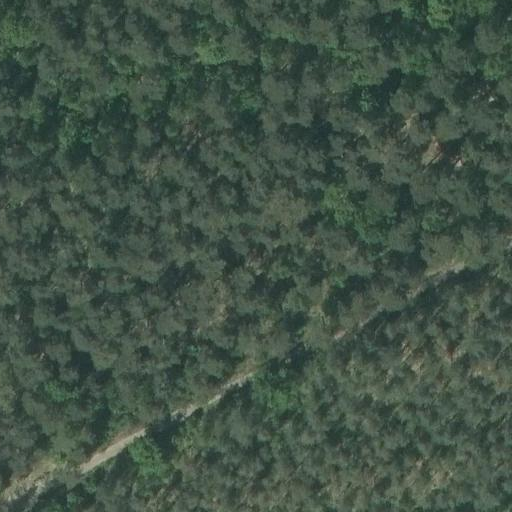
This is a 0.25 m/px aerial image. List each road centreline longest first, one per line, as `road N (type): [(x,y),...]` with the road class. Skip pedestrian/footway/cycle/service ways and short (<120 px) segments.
road 1 (track): [(0,510),(511,240)]
road 2 (track): [(127,40),(409,240),(415,291)]
road 3 (track): [(0,141),(127,40)]
